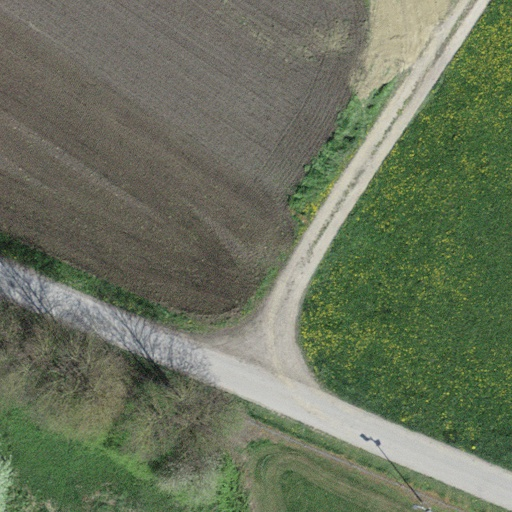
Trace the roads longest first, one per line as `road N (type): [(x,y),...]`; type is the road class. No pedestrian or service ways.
road 1 (track): [(511,473),(356,400),(0,268)]
road 2 (track): [(258,361),(494,0)]
